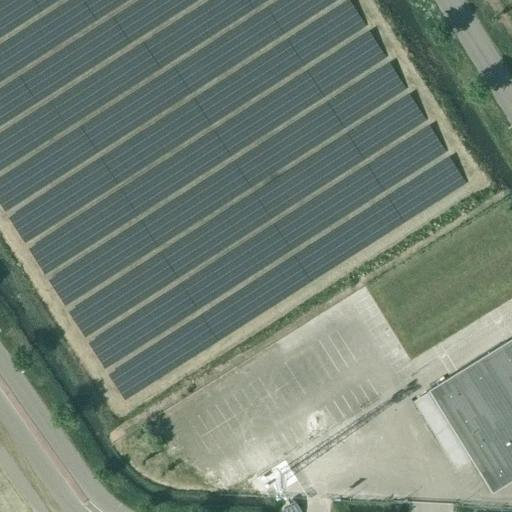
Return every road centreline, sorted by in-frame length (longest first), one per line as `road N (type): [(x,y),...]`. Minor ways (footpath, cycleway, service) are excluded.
road 1 (unclassified): [(114,511),(83,482),(0,361)]
road 2 (unclassified): [(446,0),(511,106)]
road 3 (unclassified): [(0,411),(73,511)]
